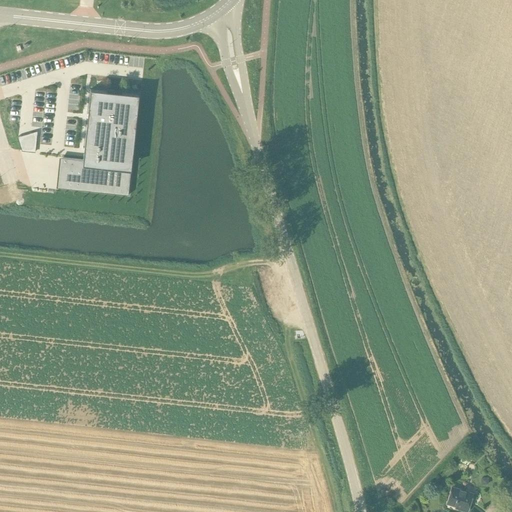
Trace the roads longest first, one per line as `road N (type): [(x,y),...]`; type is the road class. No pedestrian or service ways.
road 1 (tertiary): [(359,511),(242,92)]
road 2 (unclassified): [(0,15),(149,31),(211,16)]
